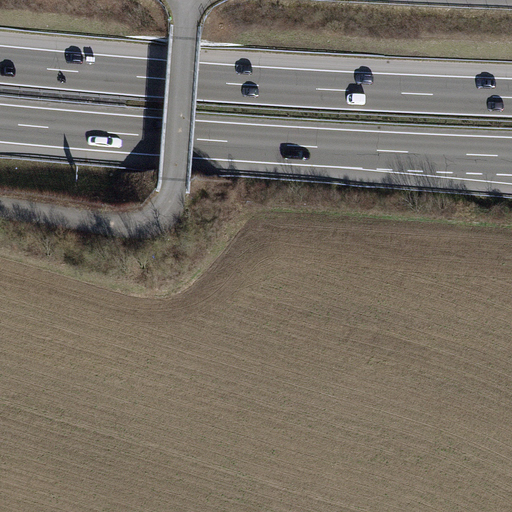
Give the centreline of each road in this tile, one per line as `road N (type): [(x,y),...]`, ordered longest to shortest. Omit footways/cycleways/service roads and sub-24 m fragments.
road 1 (motorway): [(511,96),(0,63)]
road 2 (motorway): [(0,124),(511,157)]
